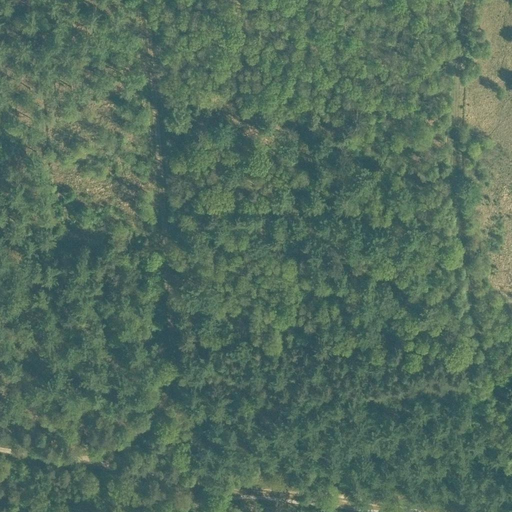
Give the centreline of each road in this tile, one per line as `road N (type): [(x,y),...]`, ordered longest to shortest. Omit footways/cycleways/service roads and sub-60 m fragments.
road 1 (track): [(101,462),(151,417),(172,358),(140,0)]
road 2 (track): [(465,0),(446,106),(451,205),(460,271),(511,430)]
road 3 (track): [(101,462),(418,511)]
